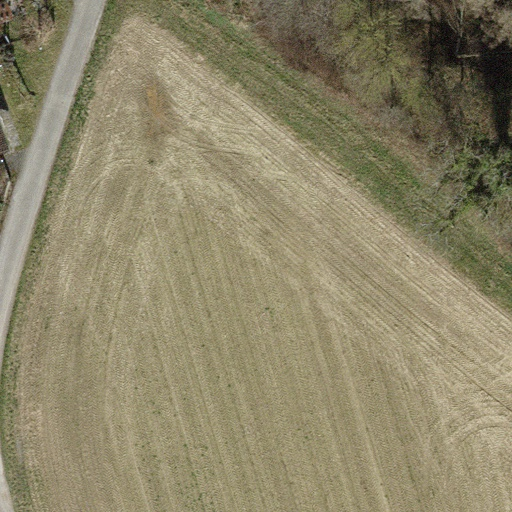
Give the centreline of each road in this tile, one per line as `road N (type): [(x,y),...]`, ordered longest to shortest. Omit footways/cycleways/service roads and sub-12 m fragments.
road 1 (track): [(159,0),(511,288)]
road 2 (track): [(94,0),(0,295)]
